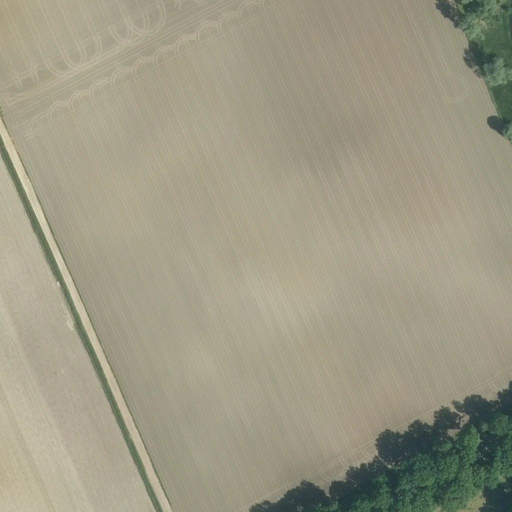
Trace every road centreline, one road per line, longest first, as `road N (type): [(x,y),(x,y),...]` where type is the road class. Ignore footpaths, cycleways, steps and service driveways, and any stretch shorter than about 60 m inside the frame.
road 1 (track): [(0,124),(166,511)]
road 2 (unclassified): [(369,511),(511,436)]
